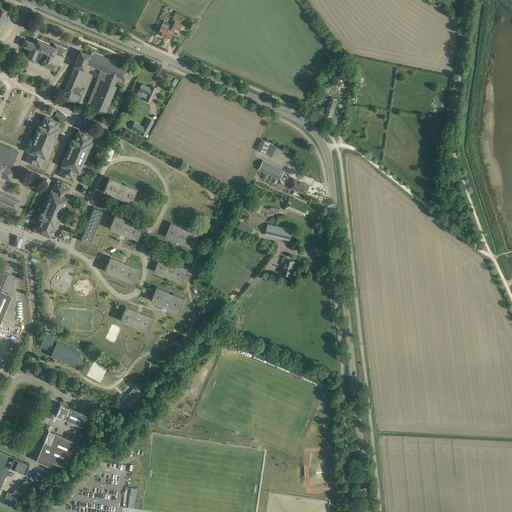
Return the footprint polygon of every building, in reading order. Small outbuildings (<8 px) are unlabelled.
[(11,11),(10,10),(7,9),(0,5),(0,25),(3,18),(5,14),(8,15),(9,15),(10,15),(11,14),(11,12),(11,11)] [(161,28),(159,32),(162,33),(161,35),(165,37),(168,29),(170,24),(164,21),(163,24),(161,28)] [(168,29),(165,37),(168,38),(169,37),(171,38),(172,38),(174,32),(176,29),(180,31),(183,25),(175,21),(171,30),(168,29)] [(25,39),(23,44),(22,45),(31,49),(27,58),(33,61),(38,49),(49,53),(46,61),(44,60),(42,65),(55,70),(57,66),(50,63),(53,55),(54,53),(64,57),(67,50),(55,45),(54,47),(37,40),(36,44),(25,39)] [(80,51),(78,56),(74,66),(75,66),(64,91),(66,92),(64,98),(77,103),(80,95),(83,89),(76,86),(83,69),(83,70),(86,63),(100,69),(97,78),(97,79),(87,103),(92,105),(91,106),(106,112),(106,110),(113,113),(115,107),(109,104),(117,86),(114,85),(118,76),(125,79),(125,78),(127,78),(129,79),(130,78),(131,77),(131,75),(131,74),(130,73),(128,72),(129,70),(112,63),(113,61),(94,53),(96,50),(89,47),(86,54),(80,51)] [(349,75),(341,66),(338,68),(341,71),(339,72),(345,78),(349,75)] [(340,74),(336,74),(333,77),(333,81),(335,85),(340,85),(343,82),(343,78),(340,74)] [(173,89),(178,81),(175,79),(170,87),(173,89)] [(145,100),(150,102),(156,88),(152,86),(150,89),(148,88),(148,87),(141,84),(139,91),(145,94),(146,91),(149,92),(145,100)] [(330,97),(327,109),(325,114),(331,116),(333,111),(337,99),(330,97)] [(30,152),(26,161),(40,167),(44,158),(46,158),(54,137),(56,138),(58,132),(57,132),(58,128),(57,127),(59,122),(45,116),(41,126),(39,124),(36,129),(37,130),(28,151),(30,152)] [(134,122),(131,128),(145,136),(151,126),(145,123),(143,127),(134,122)] [(63,166),(60,175),(73,181),(77,172),(79,172),(88,151),(89,151),(91,146),(90,146),(92,142),(90,141),(92,136),(78,130),(74,140),(72,138),(70,143),(71,144),(62,165),(63,166)] [(109,135),(102,133),(98,144),(104,147),(109,135)] [(275,158),(280,147),(261,139),(257,150),(275,158)] [(0,202),(16,209),(20,200),(3,193),(3,192),(0,191),(0,176),(10,180),(14,171),(10,169),(11,166),(12,166),(19,151),(0,142),(0,202)] [(258,170),(280,180),(285,170),(263,160),(258,170)] [(109,177),(103,191),(131,202),(137,188),(109,177)] [(306,194),(310,185),(293,179),(289,188),(306,194)] [(41,218),(36,231),(50,237),(53,228),(55,229),(57,224),(58,225),(60,220),(59,219),(68,198),(66,197),(70,188),(56,182),(53,191),(51,191),(42,212),(41,212),(39,217),(41,218)] [(291,211),(304,216),(308,205),(289,198),(285,209),(290,212),(291,211)] [(257,204),(249,199),(246,204),(255,209),(257,204)] [(270,210),(262,206),(260,211),(268,215),(270,210)] [(81,239),(80,240),(90,244),(90,243),(91,240),(91,239),(92,237),(93,236),(93,235),(94,233),(95,232),(94,231),(95,229),(96,227),(97,225),(98,223),(99,220),(100,219),(99,219),(100,216),(101,215),(102,212),(103,211),(93,207),(93,208),(93,209),(92,211),(92,212),(91,214),(90,215),(90,217),(90,218),(88,219),(89,221),(88,222),(87,224),(87,225),(86,226),(85,228),(85,229),(85,230),(83,232),(84,233),(83,234),(82,236),(82,238),(81,239)] [(115,214),(109,228),(137,239),(143,225),(115,214)] [(185,224),(173,220),(168,233),(196,245),(201,231),(189,226),(188,229),(186,228),(185,230),(183,230),(185,224)] [(251,232),(253,227),(239,222),(237,228),(251,232)] [(292,230),(267,224),(264,235),(289,241),(292,230)] [(65,240),(67,234),(61,231),(58,237),(65,240)] [(23,238),(17,236),(13,246),(19,249),(19,248),(23,238)] [(283,256),(282,263),(285,263),(282,273),(286,274),(291,275),(292,270),(292,269),(294,261),(295,261),(289,260),(289,258),(283,256)] [(121,261),(109,257),(104,270),(132,282),(138,268),(126,263),(124,266),(122,265),(121,267),(119,267),(121,261)] [(172,262),(160,257),(154,271),(182,283),(188,269),(176,264),(175,267),(173,266),(172,268),(170,267),(172,262)] [(0,323),(12,295),(1,290),(8,273),(0,269),(0,323)] [(157,286),(152,300),(180,312),(185,298),(157,286)] [(137,311),(126,306),(120,320),(148,332),(154,318),(142,313),(141,316),(138,315),(138,317),(135,316),(137,311)] [(58,339),(45,333),(40,346),(49,350),(47,353),(48,353),(47,354),(48,355),(49,356),(51,356),(51,355),(74,365),(75,364),(80,366),(83,358),(78,356),(80,351),(57,341),(58,339)] [(142,393),(136,387),(119,404),(126,410),(142,393)] [(60,403),(57,410),(55,415),(81,426),(86,414),(60,403)] [(40,449),(36,460),(48,466),(52,462),(64,467),(75,441),(48,430),(46,435),(40,449)] [(26,468),(28,462),(0,450),(0,487),(9,466),(25,473),(27,468),(26,468)] [(130,488),(128,507),(134,508),(136,488),(130,488)] [(18,496),(7,492),(5,498),(13,501),(18,496)]
